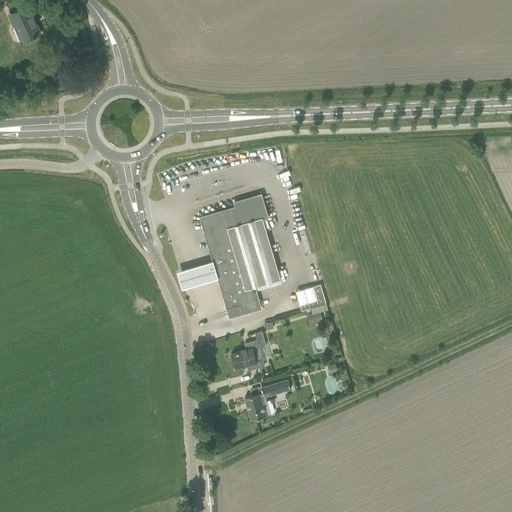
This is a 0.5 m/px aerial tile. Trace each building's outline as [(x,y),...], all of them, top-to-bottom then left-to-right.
[(9,15),(17,33),(21,42),(33,36),(34,37),(36,36),(36,35),(41,33),(32,13),(34,12),(30,5),(21,9),(9,15)] [(267,217),(263,204),(261,195),(234,202),(236,207),(201,217),(227,308),(226,308),(229,317),(261,308),(254,286),(280,279),(266,232),(262,219),(267,217)] [(176,270),(182,288),(220,277),(215,258),(176,270)] [(301,310),(321,304),(326,303),(320,283),(313,286),(317,299),(300,304),(301,310)] [(308,317),(310,325),(322,321),(320,313),(308,317)] [(236,368),(252,364),(254,368),(264,365),(259,347),(266,344),(262,330),(255,333),(257,340),(249,342),(250,344),(245,345),(246,350),(239,352),(239,351),(231,353),(233,359),(236,368)] [(336,364),(328,366),(330,372),(337,370),(336,364)] [(262,392),(244,398),(250,420),(254,418),(256,419),(259,418),(261,416),(266,415),(269,414),(265,401),(264,396),(290,389),(287,379),(261,387),(262,392)]
